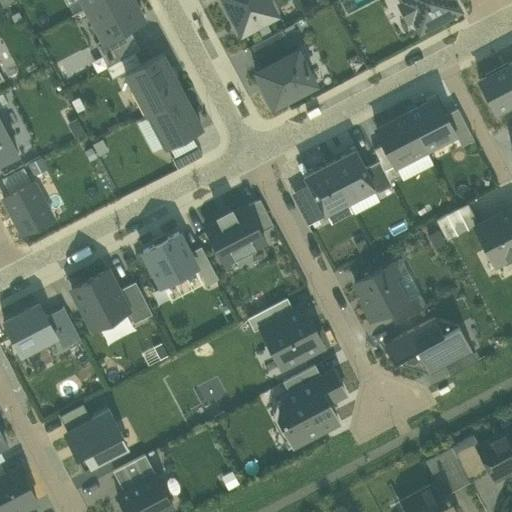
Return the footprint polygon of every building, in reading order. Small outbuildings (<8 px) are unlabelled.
[(66,0),(74,13),(86,7),(82,0),(66,0)] [(102,37),(102,38),(128,25),(126,22),(142,14),(134,0),(98,0),(86,7),(102,37)] [(225,0),(241,30),(275,12),(268,0),(225,0)] [(412,14),(419,27),(458,7),(454,0),(400,0),(399,1),(407,16),(412,14)] [(96,41),(108,64),(134,50),(140,48),(128,25),(102,38),(102,37),(96,41)] [(250,44),(262,65),(293,49),(282,27),(250,44)] [(88,45),(60,59),(68,75),(96,61),(88,45)] [(278,102),(315,82),(297,47),(293,49),(262,65),(255,69),(266,89),(270,87),(278,102)] [(114,76),(123,71),(140,62),(134,50),(108,64),(114,76)] [(123,71),(146,114),(187,92),(164,50),(140,62),(123,71)] [(511,57),(479,75),(498,110),(511,102),(511,57)] [(270,87),(266,89),(273,104),(278,102),(270,87)] [(204,125),(187,92),(146,114),(147,116),(162,145),(163,147),(169,144),(190,133),(204,125)] [(436,96),(407,111),(426,147),(455,132),(444,111),(436,96)] [(455,106),(444,111),(455,132),(461,143),(471,138),(455,106)] [(407,111),(376,127),(383,142),(394,163),(426,147),(407,111)] [(0,161),(20,151),(0,114),(0,161)] [(85,130),(77,116),(67,121),(75,136),(85,130)] [(152,150),(162,145),(147,116),(137,121),(152,150)] [(169,144),(174,155),(196,143),(190,133),(169,144)] [(383,142),(373,147),(379,159),(389,179),(400,174),(394,163),(383,142)] [(202,154),(196,143),(174,155),(171,156),(177,167),(202,154)] [(355,147),(327,162),(347,200),(373,186),(375,185),(365,166),(355,147)] [(433,162),(426,147),(394,163),(400,174),(402,178),(433,162)] [(41,154),(26,162),(33,174),(48,166),(41,154)] [(379,159),(365,166),(375,185),(378,191),(392,184),(389,179),(379,159)] [(347,200),(327,162),(303,174),(308,182),(319,204),(323,212),(324,212),(325,211),(347,200)] [(9,191),(31,180),(24,165),(2,177),(9,191)] [(9,191),(2,195),(22,232),(53,216),(33,179),(31,180),(9,191)] [(302,212),(319,204),(308,182),(291,191),(302,212)] [(379,199),(373,186),(347,200),(352,209),(354,212),(379,199)] [(259,197),(246,204),(260,230),(273,223),(259,197)] [(352,209),(347,200),(325,211),(330,221),(352,209)] [(447,240),(474,225),(479,223),(467,202),(436,218),(447,240)] [(218,218),(205,225),(224,261),(265,240),(260,230),(246,204),(233,210),(231,207),(217,215),(218,218)] [(323,212),(319,204),(302,212),(307,223),(325,214),(324,212),(323,212)] [(511,205),(479,223),(474,225),(494,263),(511,253),(511,205)] [(178,230),(142,248),(160,283),(162,282),(194,265),(196,265),(190,253),(178,230)] [(190,253),(196,265),(206,282),(217,276),(202,247),(190,253)] [(399,276),(409,271),(401,256),(391,262),(399,276)] [(363,304),(371,318),(388,309),(408,299),(407,298),(397,278),(399,276),(391,262),(354,281),(366,302),(363,304)] [(203,281),(194,265),(162,282),(170,298),(203,281)] [(107,268),(68,288),(90,330),(128,309),(117,289),(107,268)] [(409,271),(399,276),(397,278),(407,298),(420,292),(409,271)] [(135,279),(117,289),(128,309),(134,321),(152,311),(135,279)] [(420,292),(407,298),(408,299),(388,309),(395,322),(427,305),(420,292)] [(254,329),(261,325),(293,308),(286,295),(247,316),(254,329)] [(38,299),(1,318),(20,356),(58,336),(46,314),(38,299)] [(64,304),(46,314),(58,336),(63,346),(81,337),(64,304)] [(301,304),(298,306),(306,320),(308,318),(301,304)] [(311,317),(308,318),(306,320),(298,306),(293,308),(261,325),(282,366),(322,344),(315,330),(317,329),(311,317)] [(434,316),(384,343),(393,361),(429,372),(445,364),(471,350),(472,349),(459,324),(434,316)] [(161,339),(140,350),(148,364),(168,354),(161,339)] [(471,350),(445,364),(450,375),(477,360),(471,350)] [(283,380),(289,391),(321,374),(314,363),(283,380)] [(289,391),(287,392),(281,420),(293,444),(338,420),(328,401),(345,392),(332,368),(321,374),(289,391)] [(59,414),(67,428),(90,416),(83,401),(59,414)] [(67,428),(63,430),(83,469),(129,446),(108,407),(90,416),(67,428)] [(489,466),(494,477),(511,468),(511,427),(479,445),(478,446),(489,466)] [(473,434),(451,446),(468,477),(489,466),(478,446),(479,445),(473,434)] [(469,480),(468,477),(451,446),(425,460),(436,480),(438,479),(445,492),(469,480)] [(113,469),(124,491),(156,474),(145,452),(113,469)] [(18,465),(5,472),(7,475),(20,468),(18,465)] [(14,511),(37,500),(20,468),(7,475),(5,472),(0,474),(0,511),(14,511)] [(124,491),(117,494),(126,511),(157,511),(172,504),(156,474),(124,491)] [(404,497),(412,511),(455,511),(451,502),(450,503),(446,496),(447,496),(445,492),(438,479),(436,480),(404,497)] [(412,511),(404,497),(399,499),(405,511),(412,511)]
